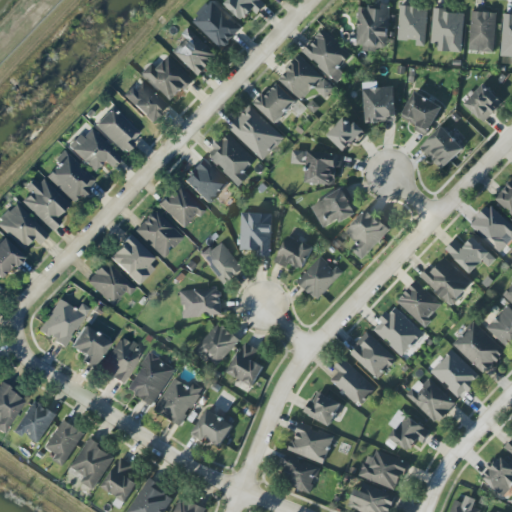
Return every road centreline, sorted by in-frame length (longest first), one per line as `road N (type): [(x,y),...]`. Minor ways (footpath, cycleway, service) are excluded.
road 1 (residential): [(228,511),(293,368),(511,134)]
road 2 (residential): [(309,0),(23,301),(14,333)]
road 3 (residential): [(14,333),(33,365),(191,470),(290,511)]
road 4 (residential): [(422,511),(439,470),(511,387)]
